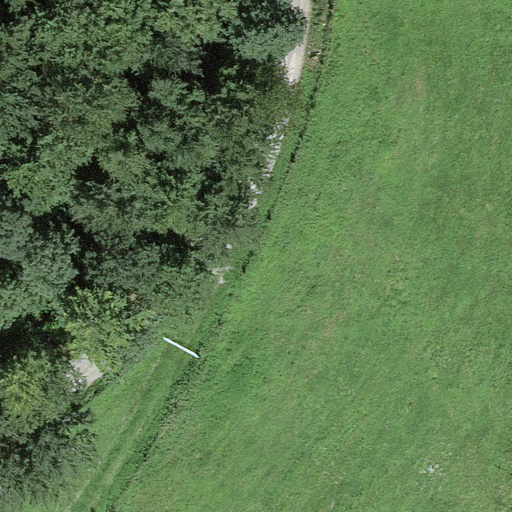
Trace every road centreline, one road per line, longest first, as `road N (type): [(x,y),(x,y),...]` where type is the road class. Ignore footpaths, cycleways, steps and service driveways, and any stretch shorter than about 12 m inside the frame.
road 1 (track): [(0,442),(189,287),(257,149),(305,0)]
road 2 (track): [(86,511),(171,369),(189,287)]
